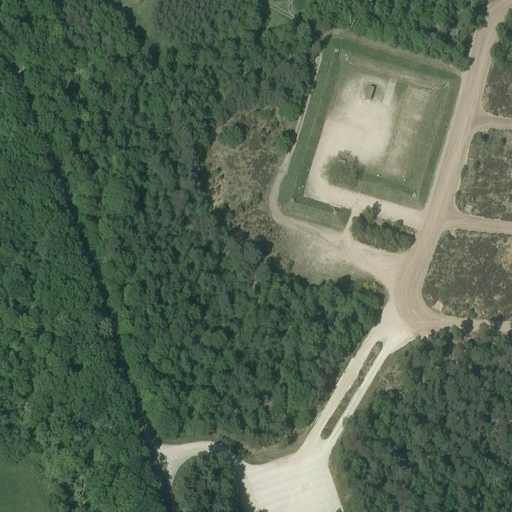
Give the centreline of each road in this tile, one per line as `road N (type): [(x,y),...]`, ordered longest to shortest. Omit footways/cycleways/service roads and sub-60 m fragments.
road 1 (track): [(246,497),(304,478),(314,434),(413,274),(493,12),(511,4)]
road 2 (secondary): [(169,511),(0,35)]
road 3 (track): [(413,274),(270,208),(317,45),(308,26),(262,0)]
road 4 (track): [(310,452),(330,442),(410,319)]
